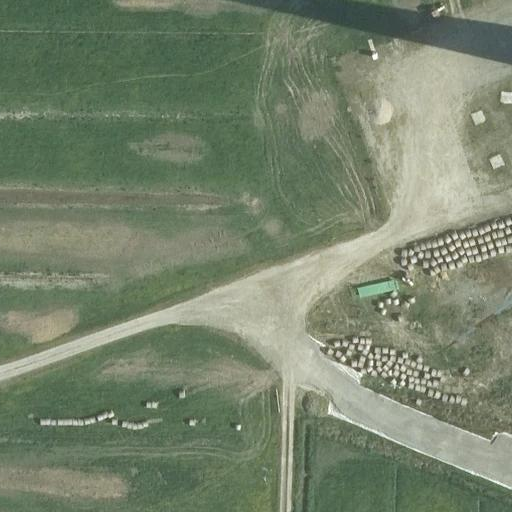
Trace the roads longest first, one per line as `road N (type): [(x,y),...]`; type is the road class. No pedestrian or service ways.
road 1 (track): [(0,387),(280,296),(511,166)]
road 2 (track): [(294,511),(302,359),(280,296)]
